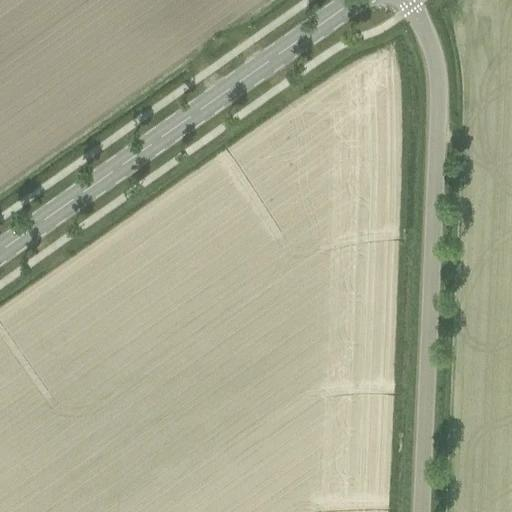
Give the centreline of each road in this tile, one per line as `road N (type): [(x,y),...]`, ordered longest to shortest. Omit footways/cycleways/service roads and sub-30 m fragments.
road 1 (unclassified): [(426,511),(440,81),(432,44),(406,0)]
road 2 (tertiary): [(0,252),(357,0)]
